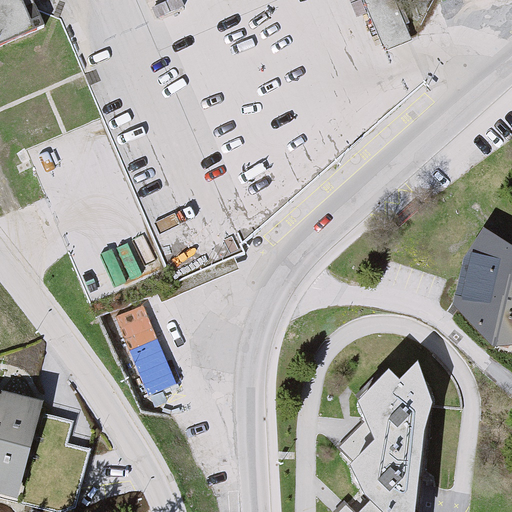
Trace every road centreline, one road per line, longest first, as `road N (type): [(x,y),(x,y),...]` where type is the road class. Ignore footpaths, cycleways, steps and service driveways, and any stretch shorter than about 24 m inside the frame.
road 1 (tertiary): [(511,69),(347,211),(288,279),(257,373),(259,511)]
road 2 (unclassified): [(0,257),(92,379),(165,511)]
